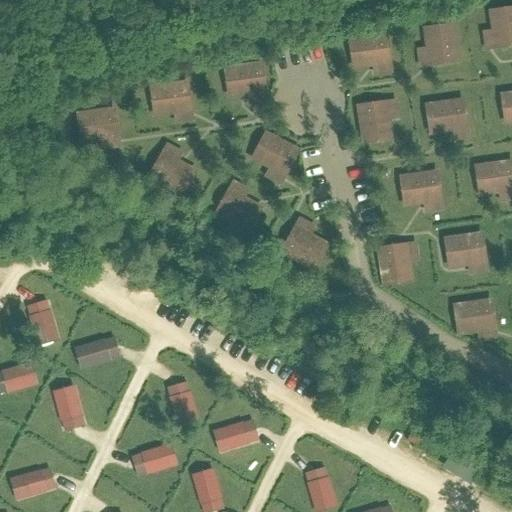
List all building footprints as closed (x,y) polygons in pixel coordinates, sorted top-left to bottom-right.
[(492,32),(481,34),(483,55),(511,51),(511,7),(489,10),(492,32)] [(454,27),(422,32),(425,50),(415,52),(418,70),(460,64),(454,27)] [(388,33),(346,41),(352,73),(370,70),(372,79),(395,75),(388,33)] [(220,65),(224,99),(249,96),(250,107),(273,104),(268,59),(220,65)] [(147,84),(151,118),(174,116),(176,127),(197,124),(192,79),(147,84)] [(511,96),(498,98),(503,130),(511,128),(511,96)] [(73,101),(76,151),(102,149),(101,127),(116,126),(115,99),(73,101)] [(401,101),(353,109),(360,151),(398,145),(395,124),(405,123),(401,101)] [(469,103),(423,108),(427,140),(449,138),(450,147),(473,144),(469,103)] [(265,131),(250,161),(269,171),(264,180),(286,191),(306,151),(265,131)] [(184,149),(166,139),(143,178),(186,203),(202,175),(177,161),(184,149)] [(511,164),(473,170),(478,203),(499,200),(500,206),(511,204),(511,164)] [(251,186),(228,174),(206,215),(250,239),(264,214),(242,202),(251,186)] [(440,174),(397,179),(401,211),(423,209),(424,215),(444,213),(440,174)] [(319,223),(299,212),(276,255),(319,278),(334,249),(312,237),(319,223)] [(488,237),(444,242),(447,274),(469,271),(470,283),(493,280),(488,237)] [(379,290),(416,287),(414,264),(422,263),(420,243),(375,246),(379,290)] [(39,325),(26,292),(10,298),(23,331),(39,325)] [(497,300),(454,307),(459,335),(477,333),(479,344),(503,340),(497,300)] [(93,324),(63,333),(70,355),(100,345),(93,324)] [(8,350),(0,352),(0,376),(15,372),(8,350)] [(179,409),(166,375),(149,382),(162,415),(179,409)] [(71,412),(58,379),(42,385),(55,419),(71,412)] [(224,410),(194,420),(201,441),(231,432),(224,410)] [(149,434),(119,443),(125,465),(155,456),(149,434)] [(455,451),(447,468),(476,482),(484,466),(455,451)] [(321,493),(308,460),(292,466),(305,500),(321,493)] [(206,496),(193,463),(177,469),(190,503),(206,496)] [(41,471),(12,480),(18,502),(48,493),(41,471)] [(373,511),(368,495),(339,504),(340,511),(373,511)]
